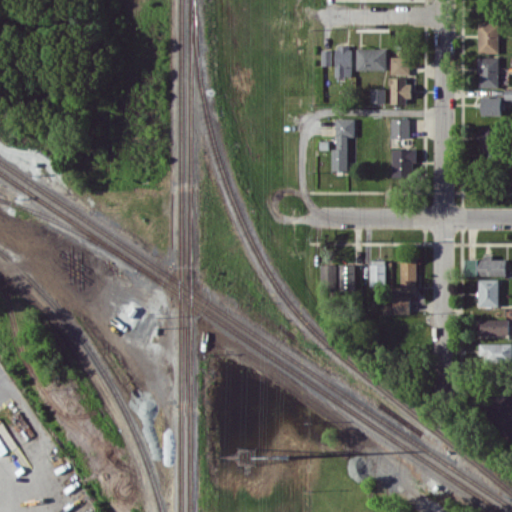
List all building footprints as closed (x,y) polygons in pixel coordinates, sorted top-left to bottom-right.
[(499,53),(499,22),(479,22),(478,52),(499,53)] [(336,76),(352,76),(353,45),(336,44),(336,76)] [(387,47),(357,48),(357,69),(387,69),(387,47)] [(332,65),(332,50),(323,50),(323,65),(332,65)] [(410,56),(391,56),(391,74),(410,73),(410,56)] [(499,56),(478,56),(479,86),(499,86),(499,56)] [(391,103),(410,103),(409,77),(390,77),(391,103)] [(372,102),(386,102),(385,88),(371,88),(372,102)] [(481,114),(505,115),(505,98),(511,98),(511,92),(506,92),(506,96),(482,96),(481,114)] [(332,169),(347,170),(348,136),(355,136),(355,118),(336,117),(336,148),(332,148),(332,169)] [(409,118),(391,118),(391,137),(410,137),(409,118)] [(479,151),(502,150),(501,125),(479,126),(479,151)] [(392,149),(393,178),(414,178),(414,148),(392,149)] [(466,258),(466,275),(507,274),(507,258),(493,258),(493,254),(484,254),(484,258),(466,258)] [(401,257),(401,291),(417,291),(417,257),(401,257)] [(371,285),(386,285),(386,259),(370,259),(371,285)] [(355,263),(340,263),(340,291),(356,291),(355,263)] [(322,264),(322,283),(337,283),(337,264),(322,264)] [(499,278),(479,279),(480,306),(500,305),(499,278)] [(393,313),(411,313),(411,295),(393,295),(393,313)] [(481,334),(510,335),(510,319),(481,318),(481,334)] [(511,342),(480,342),(480,362),(511,362),(511,342)]
